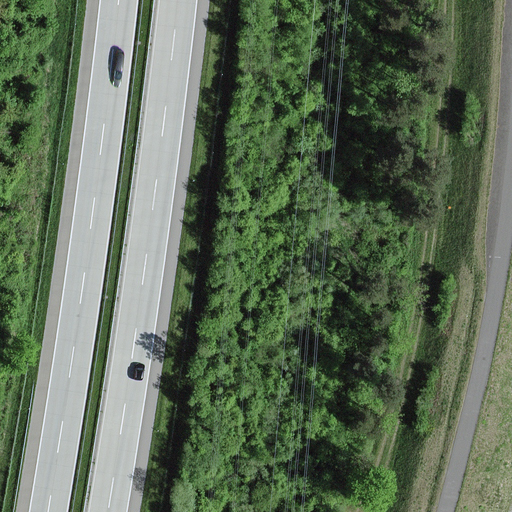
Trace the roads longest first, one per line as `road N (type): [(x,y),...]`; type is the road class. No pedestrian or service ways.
road 1 (motorway): [(106,511),(175,0)]
road 2 (motorway): [(116,0),(48,511)]
road 3 (track): [(511,183),(501,266),(444,511)]
